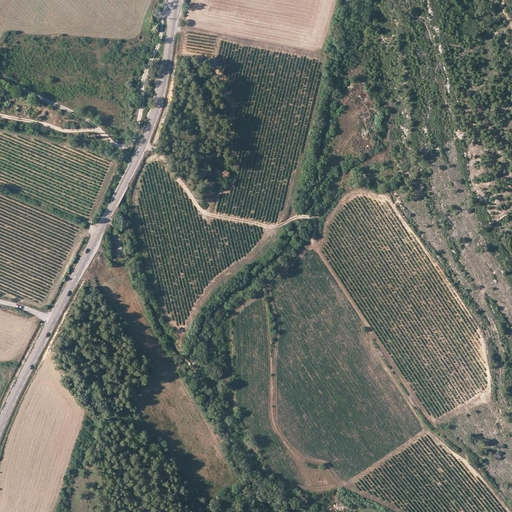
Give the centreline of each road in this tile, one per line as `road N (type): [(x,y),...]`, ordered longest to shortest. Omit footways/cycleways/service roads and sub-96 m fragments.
road 1 (track): [(173,8),(162,15),(127,147),(0,77)]
road 2 (tertiary): [(174,0),(156,107),(113,203)]
road 3 (tertiary): [(51,321),(113,203)]
